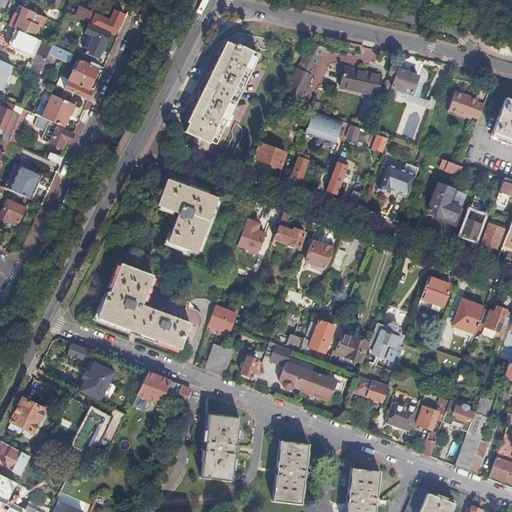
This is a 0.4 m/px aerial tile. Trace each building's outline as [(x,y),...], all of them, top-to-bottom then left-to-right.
[(79,9),(71,5),(66,15),(75,18),(79,9)] [(18,7),(9,28),(32,38),(41,18),(18,7)] [(79,8),(79,9),(75,18),(89,25),(110,35),(114,36),(124,16),(113,12),(109,22),(79,8)] [(110,35),(89,25),(84,35),(92,39),(85,55),(98,61),(110,35)] [(29,75),(38,78),(40,73),(42,69),(52,47),(41,42),(31,65),(33,66),(29,75)] [(325,49),(311,42),(284,94),(290,97),(289,100),(300,107),(308,91),(302,87),(308,76),(310,77),(325,49)] [(152,46),(144,43),(136,61),(144,64),(152,46)] [(258,56),(236,46),(235,48),(228,44),(184,133),(194,138),(195,135),(215,145),(258,56)] [(72,56),(52,47),(42,69),(49,73),(56,58),(69,64),(72,56)] [(424,60),(393,53),(386,87),(392,89),(390,94),(401,97),(402,93),(411,96),(417,80),(421,68),(424,60)] [(11,67),(0,62),(0,90),(1,91),(11,67)] [(72,73),(64,91),(89,102),(92,94),(89,93),(98,71),(97,70),(89,67),(79,62),(75,74),(72,73)] [(425,70),(421,68),(417,80),(425,83),(427,79),(427,75),(425,70)] [(381,77),(345,69),(341,89),(377,97),(381,77)] [(417,80),(411,96),(420,99),(425,83),(417,80)] [(478,120),(484,106),(477,103),(478,101),(469,98),(468,99),(463,97),(463,95),(456,93),(449,112),(471,120),(472,118),(478,120)] [(52,97),(42,119),(65,130),(69,120),(67,119),(68,116),(71,118),(76,107),(52,97)] [(433,111),(437,99),(431,97),(429,102),(431,103),(429,110),(433,111)] [(4,133),(11,136),(18,123),(20,118),(11,114),(14,107),(4,102),(0,111),(0,138),(1,139),(4,133)] [(511,105),(503,103),(492,134),(511,141),(511,105)] [(36,117),(23,111),(21,116),(28,119),(34,122),(36,117)] [(340,123),(314,113),(308,131),(334,141),(340,123)] [(21,116),(20,118),(18,123),(24,127),(28,119),(21,116)] [(11,136),(8,143),(16,146),(24,127),(18,123),(11,136)] [(65,142),(70,145),(73,136),(49,125),(41,142),(61,150),(65,142)] [(387,140),(375,136),(349,126),(347,133),(345,138),(355,142),(356,139),(373,145),(372,150),(382,154),(387,140)] [(0,161),(8,143),(1,139),(0,141),(0,161)] [(259,144),(253,160),(280,170),(285,154),(259,144)] [(299,159),(308,162),(310,158),(301,154),(299,159)] [(49,162),(60,166),(63,160),(52,155),(49,162)] [(301,181),(308,162),(299,159),(292,177),(301,181)] [(439,169),(445,171),(448,163),(442,161),(439,169)] [(337,164),(329,182),(326,192),(336,196),(347,168),(346,168),(347,165),(339,162),(338,164),(337,164)] [(458,176),(461,168),(448,163),(445,171),(458,176)] [(404,173),(416,177),(418,170),(406,166),(404,173)] [(9,191),(30,201),(41,177),(20,167),(9,191)] [(395,192),(408,197),(416,177),(404,173),(387,167),(378,190),(390,194),(391,191),(391,189),(396,191),(395,192)] [(508,197),(511,198),(511,181),(504,179),(494,205),(504,208),(508,197)] [(218,200),(167,181),(158,207),(178,215),(168,244),(197,255),(218,200)] [(457,192),(439,185),(436,194),(434,193),(427,212),(442,218),(441,221),(455,227),(468,192),(458,188),(457,192)] [(349,205),(355,208),(360,197),(353,194),(349,205)] [(25,210),(8,201),(0,217),(0,218),(8,222),(9,220),(18,224),(25,210)] [(259,213),(252,210),(245,227),(260,233),(266,216),(263,214),(264,211),(260,210),(259,213)] [(476,253),(480,244),(481,240),(477,238),(484,218),(469,212),(466,221),(468,222),(462,237),(471,241),(472,237),(476,238),(470,251),(476,253)] [(290,216),(284,214),(272,247),(278,250),(281,242),(288,245),(288,246),(299,250),(305,234),(294,230),(293,233),(285,230),(290,216)] [(511,249),(511,220),(503,246),(511,249)] [(476,253),(483,256),(486,246),(497,250),(501,238),(485,232),(481,244),(480,244),(476,253)] [(331,250),(320,246),(320,249),(312,246),(306,263),(323,270),(331,250)] [(330,269),(339,271),(345,252),(337,249),(330,269)] [(240,261),(234,258),(228,274),(235,277),(240,261)] [(142,308),(148,291),(152,278),(120,265),(110,294),(107,293),(98,319),(179,350),(189,325),(142,308)] [(228,274),(226,281),(232,284),(235,277),(228,274)] [(451,286),(429,278),(421,300),(443,308),(451,286)] [(142,308),(189,325),(199,328),(202,323),(202,321),(200,317),(199,314),(195,311),(189,309),(189,303),(168,299),(148,291),(142,308)] [(301,296),(289,292),(285,302),(297,306),(301,296)] [(483,311),(484,309),(462,301),(453,327),(475,335),(475,334),(483,311)] [(216,308),(209,327),(218,331),(217,335),(225,338),(228,337),(236,315),(216,308)] [(490,314),(483,311),(475,334),(481,336),(481,338),(494,343),(495,340),(500,343),(511,314),(497,309),(495,314),(490,313),(490,314)] [(308,337),(305,336),(303,341),(300,349),(309,353),(311,349),(325,355),(328,345),(331,337),(334,328),(319,322),(311,343),(306,341),(308,337)] [(387,329),(377,325),(369,346),(374,348),(373,351),(373,353),(373,355),(374,355),(382,358),(384,359),(385,359),(392,362),(388,371),(393,373),(403,349),(399,347),(403,337),(399,335),(400,334),(397,332),(399,329),(398,328),(389,325),(388,325),(387,329)] [(511,356),(511,325),(510,332),(511,333),(510,335),(511,335),(511,339),(502,368),(507,370),(510,363),(511,356)] [(357,341),(342,335),(335,354),(360,364),(369,340),(359,337),(357,341)] [(300,349),(303,341),(296,337),(294,343),(287,340),(284,349),(291,351),(298,354),(300,349)] [(276,346),(270,343),(265,358),(270,360),(276,346)] [(90,352),(72,345),(68,355),(83,361),(85,354),(89,355),(90,352)] [(214,345),(205,371),(212,374),(224,379),(235,349),(230,347),(228,350),(214,345)] [(291,351),(284,349),(276,346),(270,360),(270,361),(285,366),(279,381),(280,382),(287,364),(285,363),(291,351)] [(461,360),(435,351),(434,355),(429,367),(456,376),(461,360)] [(252,380),(253,376),(258,362),(252,360),(252,359),(247,357),(240,375),(252,380)] [(101,401),(116,372),(94,361),(79,390),(101,401)] [(253,376),(258,378),(262,364),(258,362),(253,376)] [(336,381),(287,364),(280,382),(282,383),(282,386),(282,388),(284,390),(285,391),(287,392),(289,391),(291,390),(293,388),(328,401),(336,381)] [(163,380),(148,374),(136,396),(159,405),(169,382),(163,380)] [(466,377),(460,375),(456,385),(463,385),(466,377)] [(388,387),(358,376),(352,393),(366,398),(367,395),(383,401),(388,387)] [(190,390),(181,387),(176,400),(184,404),(190,390)] [(45,411),(23,400),(22,399),(16,412),(10,423),(33,434),(45,411)] [(450,402),(443,400),(440,407),(439,410),(446,412),(450,402)] [(406,431),(415,406),(408,404),(407,405),(405,404),(404,406),(393,402),(385,424),(406,431)] [(467,432),(474,413),(468,411),(469,408),(468,406),(465,405),(463,406),(462,408),(457,406),(458,404),(450,402),(446,412),(443,423),(451,426),(453,422),(462,426),(461,430),(467,432)] [(89,406),(68,446),(93,459),(114,419),(89,406)] [(419,407),(415,406),(406,431),(410,433),(419,407)] [(435,420),(443,423),(446,412),(439,410),(438,410),(437,413),(423,408),(417,426),(422,427),(422,425),(432,428),(435,420)] [(469,472),(481,441),(489,419),(474,413),(467,432),(454,467),(460,469),(469,472)] [(239,419),(209,416),(202,478),(232,482),(236,449),(239,419)] [(422,454),(430,457),(438,435),(434,433),(429,434),(422,454)] [(496,459),(511,465),(511,460),(506,458),(511,441),(511,436),(505,434),(496,459)] [(469,472),(477,475),(488,444),(481,441),(469,472)] [(27,456),(1,442),(0,444),(0,465),(18,475),(27,456)] [(308,446),(281,443),(273,502),(300,506),(304,475),(308,446)] [(505,486),(511,488),(511,465),(496,459),(490,475),(507,482),(505,486)] [(379,473),(352,470),(346,511),(374,511),(376,502),(379,473)] [(499,484),(505,486),(507,482),(490,475),(488,480),(499,484)] [(427,495),(428,492),(421,489),(416,499),(424,502),(427,495)] [(452,511),(454,506),(427,495),(424,502),(419,511),(452,511)] [(419,511),(424,502),(416,499),(412,497),(405,511),(419,511)] [(81,511),(55,500),(49,511),(81,511)] [(29,502),(27,507),(36,511),(39,507),(29,502)]
